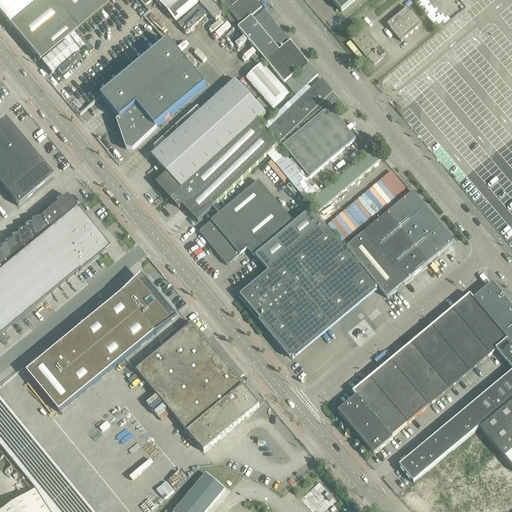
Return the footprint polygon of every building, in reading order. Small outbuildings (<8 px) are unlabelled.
[(0,0),(0,14),(8,24),(37,0),(0,0)] [(40,0),(32,7),(9,26),(39,61),(108,4),(104,0),(40,0)] [(164,0),(160,4),(176,22),(201,0),(164,0)] [(218,0),(228,11),(241,0),(218,0)] [(241,0),(228,11),(241,26),(262,9),(254,0),(241,0)] [(331,0),(341,12),(356,0),(331,0)] [(422,25),(408,8),(387,26),(401,42),(422,25)] [(262,9),(241,26),(244,29),(242,30),(246,36),(258,26),(279,51),(290,42),(264,12),(262,9)] [(258,26),(246,36),(267,62),(286,84),(309,64),(290,42),(279,51),(258,26)] [(385,55),(365,30),(352,41),(367,60),(369,59),(374,64),(385,55)] [(65,42),(41,63),(51,75),(75,55),(65,42)] [(101,98),(119,120),(120,121),(128,144),(132,143),(135,146),(158,128),(206,87),(168,42),(101,98)] [(75,56),(57,71),(61,76),(79,60),(75,56)] [(246,79),(272,109),(289,94),(262,64),(246,79)] [(309,65),(287,85),(296,96),(318,75),(309,65)] [(268,131),(280,144),(333,93),(322,80),(321,81),(268,131)] [(236,82),(152,157),(153,158),(158,164),(166,173),(168,175),(157,184),(171,199),(194,179),(256,123),(256,124),(266,115),(236,82)] [(333,93),(280,144),(283,147),(329,108),(336,116),(346,108),(333,93)] [(356,140),(336,116),(329,108),(283,147),(309,179),(356,140)] [(2,119),(0,121),(0,141),(12,131),(2,119)] [(194,179),(171,199),(179,208),(182,206),(183,207),(190,214),(198,222),(212,208),(268,155),(278,146),(262,129),(256,124),(256,123),(194,179)] [(12,131),(0,141),(0,154),(2,157),(3,158),(22,143),(12,131)] [(22,143),(3,158),(8,164),(13,170),(32,155),(22,143)] [(381,162),(372,152),(309,204),(318,214),(381,162)] [(32,155),(13,170),(15,172),(21,180),(23,182),(32,175),(42,167),(32,155)] [(2,157),(0,158),(0,171),(8,164),(3,158),(2,157)] [(8,164),(0,171),(0,184),(15,172),(13,170),(8,164)] [(32,175),(23,182),(32,192),(33,194),(52,178),(42,167),(32,175)] [(15,172),(0,184),(0,185),(6,192),(21,180),(15,172)] [(21,180),(6,192),(18,207),(32,195),(33,194),(32,192),(23,182),(21,180)] [(213,250),(273,199),(259,182),(200,232),(200,233),(213,250)] [(313,189),(302,197),(308,204),(321,193),(316,187),(313,189)] [(363,235),(346,249),(378,288),(387,299),(404,285),(447,249),(454,243),(441,228),(440,229),(432,220),(434,219),(413,193),(363,235)] [(40,218),(38,219),(48,231),(76,208),(75,206),(66,196),(66,197),(54,207),(40,218)] [(273,199),(213,250),(226,266),(228,266),(247,250),(253,258),(294,224),(273,199)] [(107,249),(75,210),(0,271),(0,336),(79,272),(107,249)] [(269,273),(268,274),(240,297),(248,306),(249,305),(254,311),(253,312),(292,358),(291,358),(293,360),(294,358),(375,290),(375,291),(377,289),(325,226),(311,210),(255,257),(269,273)] [(31,221),(32,223),(32,224),(37,241),(48,231),(38,219),(31,221)] [(24,226),(25,230),(30,246),(37,241),(32,224),(24,226)] [(24,252),(30,246),(25,230),(18,232),(18,235),(24,252)] [(12,241),(17,257),(24,252),(18,235),(11,237),(12,241)] [(10,263),(17,257),(12,241),(4,243),(5,246),(10,263)] [(0,256),(3,268),(10,263),(5,246),(0,247),(0,256)] [(122,295),(26,373),(59,413),(154,335),(155,335),(157,334),(156,333),(171,321),(139,281),(124,294),(123,293),(121,295),(122,295)] [(511,308),(492,284),(474,300),(507,340),(511,345),(511,308)] [(374,455),(392,439),(391,438),(429,407),(429,406),(496,350),(507,340),(474,300),(470,295),(349,396),(353,401),(338,413),(374,455)] [(178,329),(182,333),(191,326),(187,321),(178,329)] [(136,371),(155,394),(188,433),(204,453),(259,407),(243,387),(243,388),(191,326),(175,340),(166,347),(136,371)] [(171,335),(162,342),(166,347),(175,340),(173,338),(171,335)] [(511,400),(511,345),(507,340),(496,350),(511,369),(511,372),(485,395),(499,411),(511,400)] [(499,411),(485,395),(474,404),(488,421),(499,411)] [(511,403),(480,430),(505,460),(511,453),(511,403)] [(474,404),(462,414),(476,431),(488,421),(474,404)] [(476,431),(462,414),(451,423),(465,440),(476,431)] [(451,423),(439,433),(453,450),(465,440),(451,423)] [(453,450),(439,433),(428,443),(442,460),(453,450)] [(428,443),(416,452),(430,469),(442,460),(428,443)] [(413,483),(430,469),(416,452),(399,466),(413,483)] [(206,473),(173,511),(206,511),(226,489),(206,473)] [(47,511),(34,491),(0,511),(47,511)] [(333,499),(328,493),(325,496),(330,502),(333,499)]
